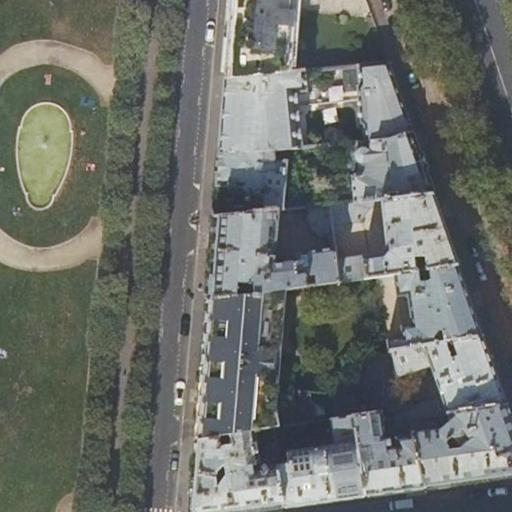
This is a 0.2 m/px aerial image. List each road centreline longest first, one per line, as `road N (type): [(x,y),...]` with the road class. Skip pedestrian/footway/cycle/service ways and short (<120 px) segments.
road 1 (tertiary): [(154,511),(197,0)]
road 2 (primary): [(471,0),(511,117)]
